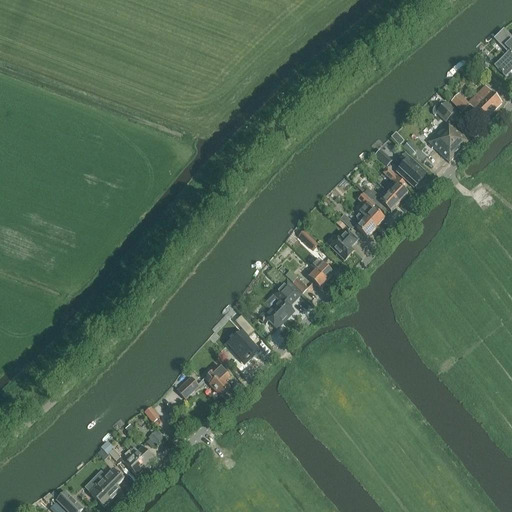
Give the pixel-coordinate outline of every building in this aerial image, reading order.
[(495,67),(501,73),(501,74),(502,75),(503,75),(505,78),(511,71),(511,39),(504,31),(495,40),(504,49),(505,48),(510,52),(495,67)] [(485,88),(468,104),(477,114),(475,116),(478,119),(480,117),(484,121),(501,105),(485,88)] [(450,102),(461,114),(468,107),(457,95),(450,102)] [(437,115),(446,123),(449,120),(455,126),(462,119),(447,104),(445,105),(442,102),(434,109),(434,112),(433,114),(434,116),(435,117),(437,115)] [(429,144),(449,164),(469,143),(449,123),(429,144)] [(399,145),(404,141),(398,134),(393,139),(399,145)] [(428,176),(405,155),(398,163),(402,166),(396,172),(415,190),(428,176)] [(388,158),(382,163),(387,168),(392,162),(388,158)] [(408,195),(404,192),(407,189),(387,169),(382,174),(392,183),(384,191),(400,204),(408,195)] [(367,189),(363,194),(375,205),(381,211),(384,208),(391,214),(400,204),(384,191),(379,197),(374,192),(372,194),(367,189)] [(358,214),(375,230),(384,221),(371,209),(374,205),(362,195),(357,200),(365,208),(358,214)] [(367,239),(375,230),(358,214),(355,218),(361,224),(357,229),(367,239)] [(340,221),(352,231),(356,227),(345,216),(340,221)] [(339,221),(336,224),(343,231),(346,227),(339,221)] [(345,262),(355,252),(351,249),(358,241),(348,231),(341,239),(340,238),(330,248),(345,262)] [(304,233),(299,237),(314,251),(318,247),(304,233)] [(334,275),(323,264),(318,260),(311,268),(315,272),(316,271),(327,282),(334,275)] [(320,290),(327,282),(316,271),(315,272),(308,279),(320,290)] [(290,273),(284,278),(301,295),(301,296),(307,290),(290,273)] [(269,310),(260,320),(266,326),(269,323),(277,331),(294,313),(289,308),(301,295),(288,282),(274,296),(265,306),(269,310)] [(241,317),(235,323),(249,338),(255,332),(241,317)] [(227,345),(245,365),(259,352),(244,336),(239,340),(237,337),(227,345)] [(225,383),(230,378),(219,366),(206,379),(211,385),(209,386),(221,398),(231,389),(225,383)] [(177,392),(186,401),(199,388),(191,379),(177,392)] [(151,409),(144,414),(153,425),(160,419),(151,409)] [(208,415),(198,425),(203,430),(213,419),(208,415)] [(130,426),(125,430),(129,435),(134,430),(130,426)] [(162,441),(155,433),(148,440),(155,447),(162,441)] [(108,442),(100,448),(108,456),(109,455),(114,450),(115,450),(108,442)] [(131,449),(129,451),(146,468),(154,461),(142,448),(138,452),(134,448),(132,450),(131,449)] [(102,451),(97,455),(104,462),(109,458),(102,451)] [(110,455),(117,463),(121,459),(114,451),(110,455)] [(137,477),(146,468),(129,451),(124,455),(129,460),(125,464),(137,477)] [(101,473),(85,489),(90,494),(104,508),(116,496),(121,491),(115,485),(121,479),(114,470),(106,478),(101,473)] [(57,500),(68,511),(82,511),(85,510),(66,491),(57,500)]
